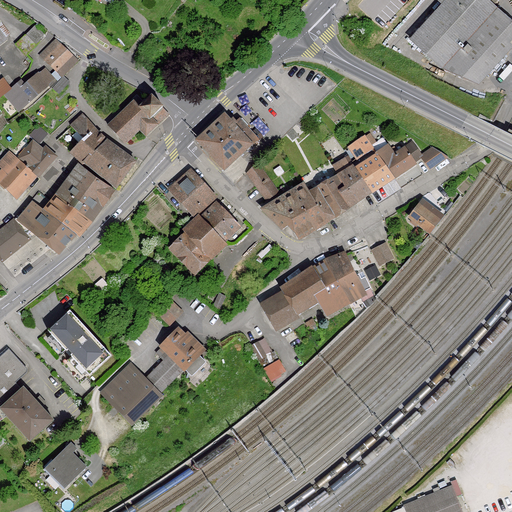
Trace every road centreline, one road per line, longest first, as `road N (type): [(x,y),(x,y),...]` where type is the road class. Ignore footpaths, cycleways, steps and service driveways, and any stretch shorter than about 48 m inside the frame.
road 1 (residential): [(181,142),(288,246),(306,250),(347,237),(493,143),(511,102)]
road 2 (primary): [(0,311),(107,221),(181,142)]
road 3 (tertiary): [(298,27),(345,62),(511,144)]
road 4 (residential): [(202,119),(18,0)]
road 5 (primary): [(202,119),(298,27)]
